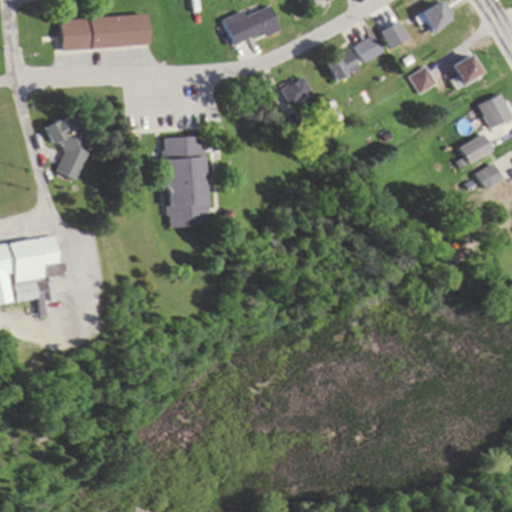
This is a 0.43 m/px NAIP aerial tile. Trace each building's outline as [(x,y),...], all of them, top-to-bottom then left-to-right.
[(302,0),(306,8),(324,0),(302,0)] [(428,34),(446,24),(434,3),(416,14),(428,34)] [(275,31),(265,5),(220,22),(230,48),(275,31)] [(56,22),(58,53),(144,48),(142,17),(56,22)] [(394,39),(393,22),(375,24),(376,41),(394,39)] [(350,46),(360,64),(378,54),(368,36),(350,46)] [(320,64),(331,83),(355,70),(344,51),(320,64)] [(479,77),(465,55),(446,67),(459,89),(479,77)] [(417,96),(433,85),(422,68),(405,79),(417,96)] [(276,90),(287,112),(310,100),(299,78),(276,90)] [(486,129),(508,120),(499,96),(476,105),(486,129)] [(41,128),(48,145),(52,143),(67,178),(79,173),(76,165),(86,160),(68,117),(41,128)] [(488,151),(478,136),(456,149),(465,165),(488,151)] [(165,229),(204,227),(200,137),(161,139),(165,229)] [(51,238),(0,245),(0,277),(8,276),(11,302),(45,298),(42,279),(57,276),(51,238)]
